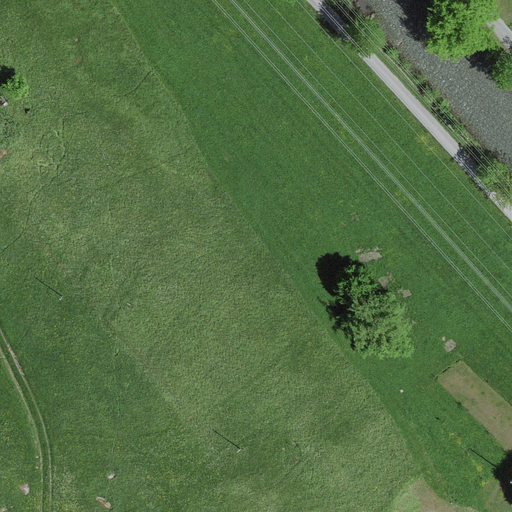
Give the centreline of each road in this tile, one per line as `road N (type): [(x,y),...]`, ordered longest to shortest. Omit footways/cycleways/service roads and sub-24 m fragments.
road 1 (track): [(314,0),(511,212)]
road 2 (track): [(0,338),(42,430),(45,511)]
